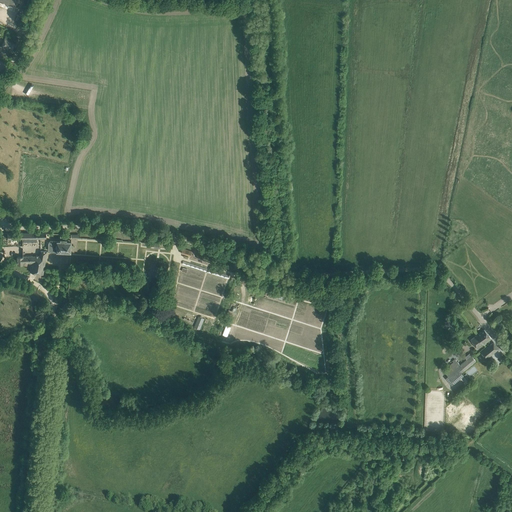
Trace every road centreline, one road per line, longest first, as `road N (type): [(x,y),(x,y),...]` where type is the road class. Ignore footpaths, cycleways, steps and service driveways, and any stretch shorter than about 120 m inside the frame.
road 1 (unclassified): [(424,269),(285,273),(169,237),(101,227),(15,228),(0,220)]
road 2 (track): [(34,511),(51,312),(38,284),(8,269),(0,254)]
road 3 (unclassified): [(424,269),(441,273),(511,354)]
